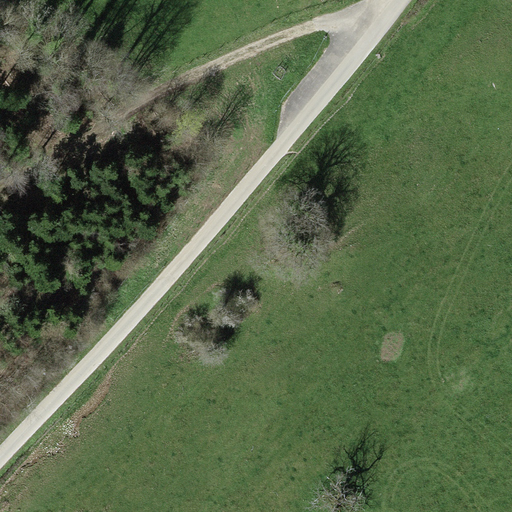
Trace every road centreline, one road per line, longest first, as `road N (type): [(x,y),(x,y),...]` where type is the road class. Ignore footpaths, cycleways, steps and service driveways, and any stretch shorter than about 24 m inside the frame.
road 1 (track): [(401,0),(247,193),(0,458)]
road 2 (track): [(382,27),(330,22),(250,53),(0,188)]
